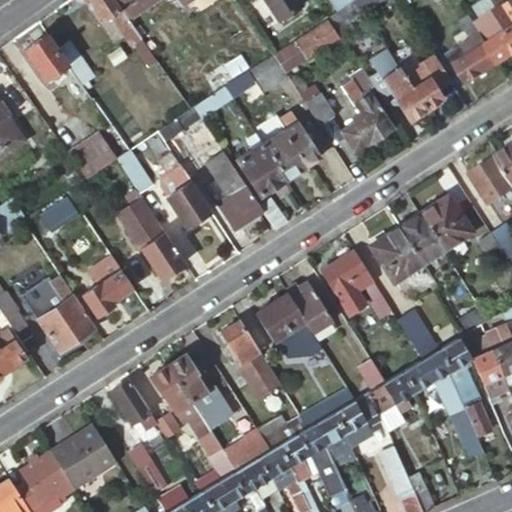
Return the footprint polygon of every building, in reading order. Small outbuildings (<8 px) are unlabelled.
[(114,0),(89,0),(104,21),(109,17),(127,42),(130,39),(133,45),(142,39),(128,19),(119,6),(118,6),(114,0)] [(114,0),(118,6),(119,6),(128,19),(155,0),(114,0)] [(265,0),(276,17),(299,2),(297,0),(265,0)] [(353,0),(350,0),(335,10),(326,16),(339,36),(352,28),(348,21),(361,12),(353,0)] [(328,0),(335,10),(350,0),(328,0)] [(380,0),(353,0),(361,12),(380,0)] [(499,61),(500,61),(511,53),(511,15),(504,3),(474,23),(487,42),(499,61)] [(470,80),(499,61),(487,42),(474,23),(471,19),(468,14),(458,20),(470,38),(462,43),(470,54),(457,61),(470,80)] [(325,22),(272,56),(282,71),(335,36),(325,22)] [(91,96),(82,83),(58,49),(47,34),(24,49),(45,79),(49,76),(56,72),(62,80),(79,105),(91,96)] [(155,58),(142,39),(133,45),(146,64),(155,58)] [(58,49),(82,83),(94,74),(70,40),(58,49)] [(454,64),(457,61),(470,54),(462,43),(447,53),(454,64)] [(379,71),(394,60),(385,47),(370,58),(379,71)] [(272,56),(271,54),(246,71),(260,92),(285,76),(282,71),(272,56)] [(436,89),(449,80),(432,54),(418,62),(407,70),(403,63),(397,67),(424,109),(441,98),(436,89)] [(414,56),(403,63),(407,70),(418,62),(414,56)] [(372,85),(360,67),(347,75),(353,84),(361,96),(352,102),(358,112),(351,116),(353,120),(340,129),(353,149),(375,135),(376,136),(393,126),(368,88),(372,85)] [(409,119),(424,109),(397,67),(381,77),(409,119)] [(260,92),(246,71),(230,81),(222,86),(229,97),(240,90),(249,104),(262,95),(260,92)] [(54,85),(62,80),(56,72),(49,76),(54,85)] [(303,102),(317,93),(311,84),(297,93),(303,102)] [(350,103),(352,102),(361,96),(353,84),(342,91),(350,103)] [(229,97),(222,86),(190,107),(198,118),(229,97)] [(303,102),(318,125),(335,114),(320,91),(317,93),(303,102)] [(0,156),(23,140),(0,106),(0,156)] [(198,118),(190,107),(189,108),(156,130),(163,141),(198,118)] [(284,127),(308,162),(319,155),(295,119),(289,110),(278,117),(284,127)] [(273,114),(251,129),(260,143),(283,128),(273,114)] [(284,178),(308,162),(284,127),(283,128),(260,143),(284,178)] [(96,131),(66,152),(84,178),(114,158),(96,131)] [(511,147),(498,154),(511,177),(511,138),(507,141),(511,147)] [(259,195),(284,178),(260,143),(235,160),(259,195)] [(230,166),(217,146),(201,157),(214,177),(230,166)] [(128,149),(115,157),(139,192),(152,184),(128,149)] [(209,209),(171,152),(161,158),(175,178),(172,190),(166,194),(186,224),(209,209)] [(511,177),(498,154),(469,172),(488,204),(511,190),(511,177)] [(65,160),(58,165),(63,173),(71,168),(65,160)] [(203,184),(214,202),(243,184),(230,166),(214,177),(203,184)] [(261,211),(256,204),(243,184),(214,202),(232,229),(261,211)] [(64,198),(61,193),(40,207),(43,212),(64,198)] [(274,230),(288,220),(271,194),(256,204),(261,211),(274,230)] [(448,196),(419,214),(442,251),(470,232),(448,196)] [(75,213),(64,198),(43,212),(40,214),(50,229),(75,213)] [(0,223),(4,227),(20,211),(8,199),(0,207),(0,223)] [(161,278),(185,262),(143,199),(118,216),(139,247),(141,246),(161,278)] [(419,214),(399,227),(422,264),(442,251),(419,214)] [(511,236),(504,223),(489,232),(504,257),(511,251),(511,236)] [(422,264),(399,227),(369,246),(392,282),(422,264)] [(504,257),(489,232),(476,241),(491,265),(504,257)] [(372,281),(354,251),(322,270),(348,315),(361,307),(355,298),(359,296),(357,291),(364,286),(372,281)] [(132,287),(110,255),(88,269),(98,283),(82,294),(95,315),(113,303),(111,301),(132,287)] [(94,326),(60,276),(44,287),(56,304),(36,317),(59,350),(94,326)] [(372,281),(364,286),(368,301),(380,294),(372,281)] [(307,282),(288,294),(303,319),(311,332),(316,341),(334,331),(328,322),(331,320),(307,282)] [(0,294),(0,313),(20,342),(33,333),(17,309),(18,309),(6,291),(4,292),(0,294)] [(303,319),(288,294),(255,313),(270,339),(303,319)] [(378,318),(390,311),(380,294),(368,301),(378,318)] [(481,322),(485,320),(476,306),(455,319),(464,332),(481,322)] [(409,311),(395,319),(418,360),(433,351),(409,311)] [(267,366),(239,319),(220,331),(229,345),(226,347),(231,355),(234,353),(239,362),(236,364),(256,397),(277,384),(267,366)] [(481,322),(464,332),(460,334),(473,356),(492,347),(485,330),(481,322)] [(511,334),(507,322),(485,330),(492,347),(503,372),(511,368),(511,334)] [(0,371),(24,356),(4,326),(0,328),(0,371)] [(473,356),(460,334),(437,348),(450,369),(465,361),(473,356)] [(492,347),(473,356),(483,381),(503,372),(492,347)] [(450,369),(437,348),(433,351),(418,360),(403,369),(416,390),(424,385),(428,393),(438,387),(446,408),(447,408),(463,402),(450,369)] [(186,354),(167,366),(195,409),(197,413),(205,425),(215,419),(201,397),(213,388),(201,370),(198,372),(186,354)] [(381,382),(368,361),(355,369),(368,390),(372,388),(381,382)] [(465,361),(450,369),(463,402),(476,435),(492,428),(465,361)] [(195,409),(167,366),(150,377),(159,391),(161,390),(175,413),(182,423),(187,419),(198,436),(197,436),(210,455),(208,456),(222,478),(232,472),(234,471),(225,457),(221,450),(209,431),(205,425),(197,413),(195,409)] [(507,384),(511,381),(511,368),(503,372),(507,384)] [(403,369),(381,382),(372,388),(381,411),(387,425),(405,414),(402,408),(413,401),(409,395),(416,390),(403,369)] [(483,381),(489,395),(496,392),(508,387),(507,384),(503,372),(483,381)] [(156,422),(129,379),(112,390),(132,423),(138,420),(144,430),(156,422)] [(511,395),(508,387),(496,392),(506,415),(511,412),(511,395)] [(372,388),(368,390),(351,400),(334,411),(343,426),(346,430),(347,433),(350,440),(372,427),(370,423),(371,422),(369,418),(381,411),(372,388)] [(334,411),(351,400),(345,389),(297,417),(304,429),(314,422),(334,411)] [(463,402),(447,408),(466,455),(482,449),(476,435),(463,402)] [(343,426),(334,411),(314,422),(327,443),(332,453),(333,457),(344,451),(348,459),(356,454),(350,440),(347,433),(346,430),(343,426)] [(304,429),(297,417),(284,425),(279,417),(255,431),(267,451),(274,447),(298,432),(304,429)] [(327,443),(314,422),(304,429),(298,432),(311,453),(317,449),(327,443)] [(92,424),(51,450),(51,451),(74,488),(116,461),(92,424)] [(255,458),(266,452),(267,451),(255,431),(254,430),(240,438),(244,446),(225,457),(234,471),(255,458)] [(311,453),(298,432),(274,447),(287,467),(298,461),(311,453)] [(240,438),(221,450),(225,457),(244,446),(240,438)] [(332,453),(327,443),(317,449),(323,458),(332,453)] [(414,491),(408,475),(395,444),(379,451),(398,498),(414,491)] [(274,447),(267,451),(266,452),(255,458),(262,469),(265,475),(269,482),(276,493),(285,488),(298,511),(307,511),(308,511),(309,511),(309,509),(300,492),(295,484),(287,467),(274,447)] [(19,493),(30,511),(48,511),(67,500),(63,494),(74,488),(51,451),(51,450),(38,459),(36,454),(29,458),(32,463),(21,470),(30,486),(19,493)] [(344,451),(333,457),(336,464),(348,459),(344,451)] [(318,471),(311,453),(298,461),(307,477),(318,471)] [(262,469),(255,458),(234,471),(232,472),(244,493),(254,511),(264,511),(259,503),(276,493),(269,482),(265,475),(262,469)] [(298,461),(287,467),(295,484),(303,480),(307,477),(298,461)] [(166,484),(153,462),(139,470),(152,492),(166,484)] [(422,511),(433,507),(418,471),(408,475),(414,491),(422,511)] [(244,493),(232,472),(222,478),(200,491),(198,493),(206,506),(209,511),(235,511),(229,502),(244,493)] [(30,511),(19,493),(9,477),(0,482),(0,511),(18,511),(20,511),(30,511)] [(303,480),(295,484),(300,492),(307,488),(303,480)] [(180,504),(188,499),(180,485),(159,498),(167,511),(180,504)] [(300,492),(309,509),(316,505),(307,488),(300,492)] [(403,511),(421,511),(422,511),(414,491),(398,498),(403,511)] [(198,493),(188,499),(180,504),(184,511),(209,511),(206,506),(198,493)] [(354,506),(365,502),(361,493),(351,498),(354,506)] [(356,511),(372,511),(368,500),(365,502),(354,506),(356,511)]
